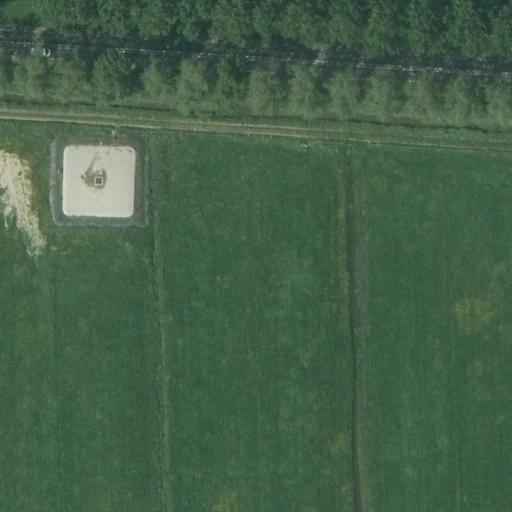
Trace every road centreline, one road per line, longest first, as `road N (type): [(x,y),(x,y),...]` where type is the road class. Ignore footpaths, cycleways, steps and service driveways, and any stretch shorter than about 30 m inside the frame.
road 1 (track): [(0,114),(511,149)]
road 2 (primary): [(511,78),(0,46)]
road 3 (track): [(372,138),(383,456)]
